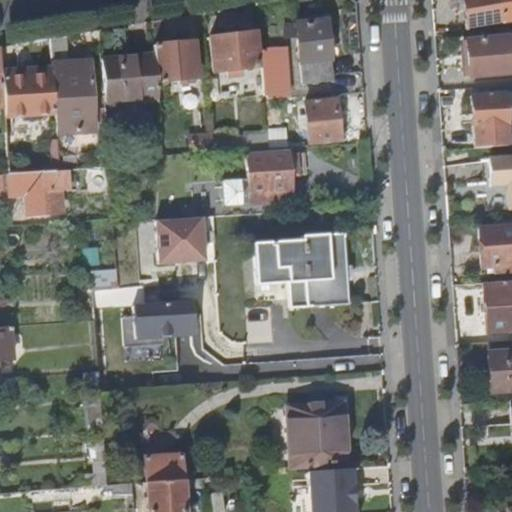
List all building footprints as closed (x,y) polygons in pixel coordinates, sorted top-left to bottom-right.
[(499,18),(496,0),(460,0),(465,25),(499,18)] [(332,85),(328,22),(297,24),(301,87),(332,85)] [(253,35),(211,36),(212,68),(254,67),(253,35)] [(505,77),(502,37),(464,39),(467,79),(505,77)] [(508,37),(502,37),(505,77),(510,76),(508,37)] [(151,50),(152,58),(153,85),(193,84),(191,48),(151,50)] [(154,101),(153,85),(152,58),(99,61),(102,103),(154,101)] [(88,62),(49,65),(50,72),(50,79),(53,119),(54,140),(93,135),(88,62)] [(1,75),(1,82),(50,79),(50,72),(1,75)] [(264,74),(265,99),(287,96),(286,72),(264,74)] [(50,79),(1,82),(3,112),(4,123),(53,119),(50,79)] [(502,92),(468,95),(470,127),(504,125),(502,92)] [(303,107),(306,147),(336,145),(333,105),(303,107)] [(270,152),(285,151),(284,139),(269,140),(270,152)] [(255,152),(264,152),(264,140),(209,143),(210,155),(255,152)] [(256,160),(297,157),(297,150),(285,151),(270,152),(264,152),(255,152),(256,160)] [(274,201),(274,206),(285,205),(285,196),(298,195),(298,180),(314,179),(313,157),(297,157),(256,160),(257,202),(260,202),(274,201)] [(511,207),(511,157),(485,159),(487,184),(508,183),(510,208),(511,207)] [(57,174),(7,178),(0,178),(0,180),(1,189),(1,198),(25,196),(26,216),(59,213),(58,194),(67,194),(66,173),(57,174)] [(245,203),(243,178),(224,179),(225,204),(245,203)] [(274,206),(274,201),(260,202),(261,214),(274,213),(274,206)] [(341,213),(320,214),(321,231),(342,229),(341,213)] [(206,216),(156,217),(157,262),(207,261),(206,216)] [(511,225),(476,228),(479,267),(494,266),(495,272),(511,270),(511,225)] [(347,309),(342,238),(301,241),(301,246),(253,249),(254,290),(257,290),(258,296),(266,295),(266,290),(285,288),(287,313),(347,309)] [(114,272),(89,275),(91,293),(116,290),(114,272)] [(511,280),(480,283),(483,331),(511,328),(511,280)] [(134,301),(134,316),(124,316),(125,339),(195,337),(195,300),(134,301)] [(8,329),(0,329),(0,380),(0,372),(0,361),(10,361),(8,329)] [(511,348),(485,351),(487,391),(511,389),(511,348)] [(340,408),(332,409),(335,449),(343,449),(340,408)] [(344,467),(343,449),(335,449),(332,409),(285,412),(289,471),(344,467)] [(143,463),(145,487),(181,484),(179,461),(143,463)] [(182,511),(181,484),(145,487),(146,511),(182,511)] [(106,490),(103,490),(104,501),(132,499),(131,488),(106,490)]
